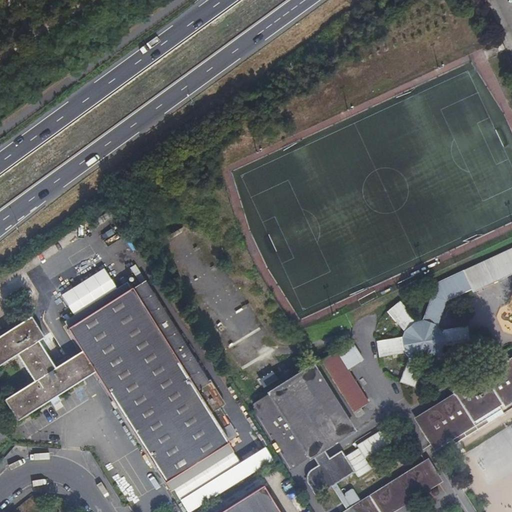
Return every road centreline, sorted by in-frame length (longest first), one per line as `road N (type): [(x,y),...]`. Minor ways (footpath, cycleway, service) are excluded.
road 1 (unknown): [(511,347),(400,412),(352,334),(283,356),(261,354),(178,237)]
road 2 (motorway): [(0,226),(307,0)]
road 3 (motorway): [(224,0),(0,164)]
road 4 (unknown): [(93,411),(94,385),(30,283)]
road 5 (residential): [(0,495),(35,469),(58,473),(100,511)]
